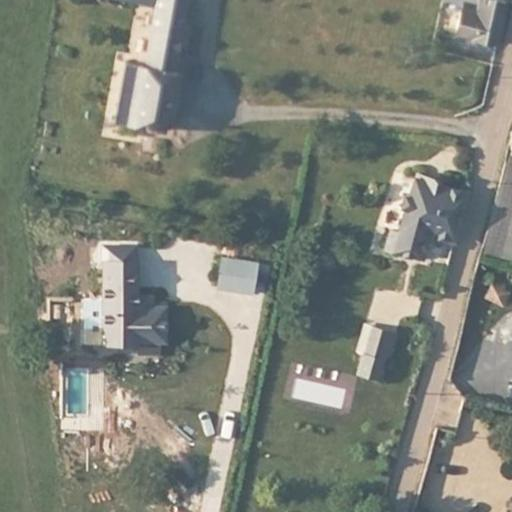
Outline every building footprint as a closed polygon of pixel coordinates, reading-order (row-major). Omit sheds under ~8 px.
[(130,0),(137,1),(117,118),(120,119),(149,124),(163,127),(185,0),(130,0)] [(503,0),(478,0),(474,21),(461,18),(457,35),(494,43),(503,0)] [(149,124),(120,119),(117,135),(146,140),(149,124)] [(483,254),(511,261),(511,256),(511,152),(508,152),(483,254)] [(450,244),(451,241),(464,193),(460,191),(436,184),(420,179),(422,174),(415,172),(414,177),(413,177),(407,195),(404,207),(396,231),(388,228),(382,249),(418,261),(426,236),(450,244)] [(422,174),(420,179),(436,184),(437,179),(422,174)] [(398,205),(404,207),(407,195),(401,194),(398,205)] [(87,263),(86,340),(102,341),(103,263),(87,263)] [(103,263),(102,341),(132,341),(132,264),(107,264),(103,263)] [(487,284),(483,294),(499,300),(503,290),(487,284)] [(368,327),(361,353),(380,358),(387,332),(368,327)] [(361,353),(356,372),(375,378),(380,358),(361,353)]
